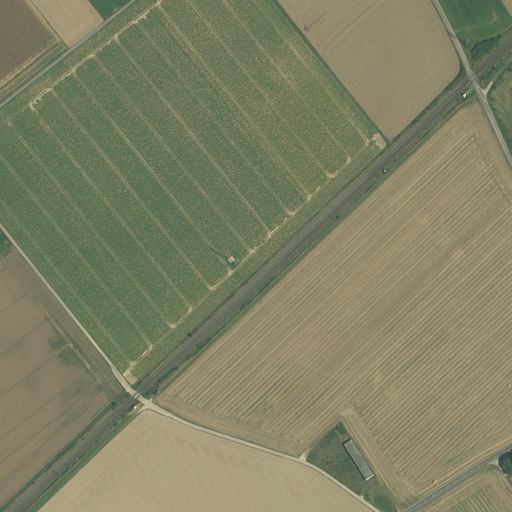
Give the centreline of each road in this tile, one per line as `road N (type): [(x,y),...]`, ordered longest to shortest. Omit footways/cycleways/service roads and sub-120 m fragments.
road 1 (track): [(30,511),(479,90)]
road 2 (unclassified): [(377,511),(316,468),(193,429),(135,395),(0,226)]
road 3 (track): [(272,0),(385,142)]
road 4 (unclassified): [(511,160),(434,0)]
road 5 (track): [(0,510),(129,389)]
road 6 (track): [(0,106),(134,0)]
road 7 (tertiary): [(511,447),(408,511)]
